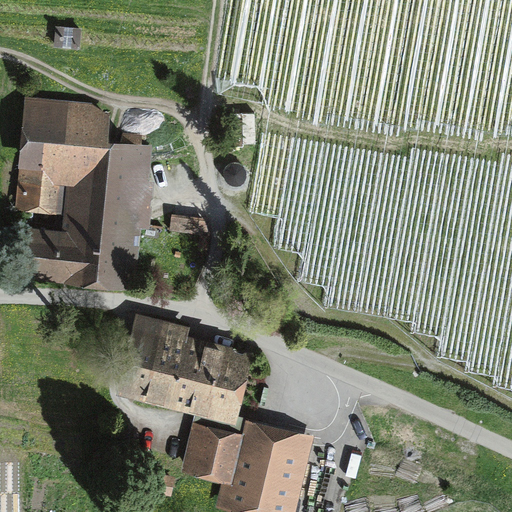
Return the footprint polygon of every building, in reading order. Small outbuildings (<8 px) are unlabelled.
[(55,44),(78,46),(79,28),(56,26),(55,44)] [(60,163),(59,175),(79,177),(74,235),(34,231),(30,270),(53,273),(54,266),(123,274),(133,182),(146,182),(147,146),(102,141),(105,114),(31,106),(25,159),(60,163)] [(60,163),(25,159),(20,217),(31,218),(33,202),(56,204),(59,175),(60,163)] [(176,215),(174,227),(201,231),(203,218),(176,215)] [(226,297),(260,303),(267,260),(233,254),(226,297)] [(188,326),(144,317),(128,381),(229,406),(241,360),(183,346),(188,326)] [(286,511),(300,456),(241,441),(233,477),(227,504),(262,511),(286,511)]
